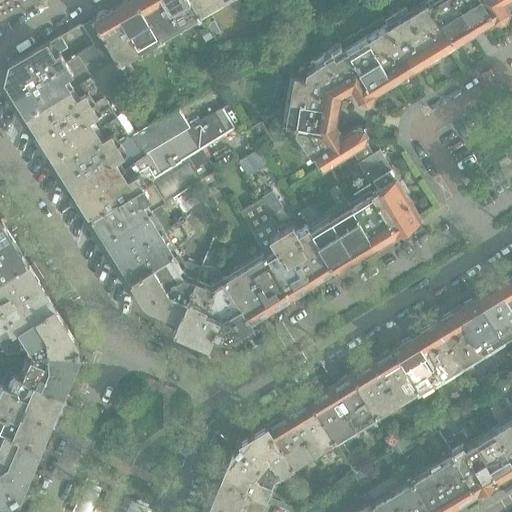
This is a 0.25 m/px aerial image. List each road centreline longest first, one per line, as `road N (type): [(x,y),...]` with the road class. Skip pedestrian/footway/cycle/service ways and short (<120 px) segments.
road 1 (residential): [(219,417),(492,250)]
road 2 (residential): [(476,223),(208,387)]
road 3 (residential): [(129,354),(0,142)]
road 4 (residential): [(476,223),(428,129),(434,117),(511,72)]
road 5 (residential): [(129,354),(51,511)]
